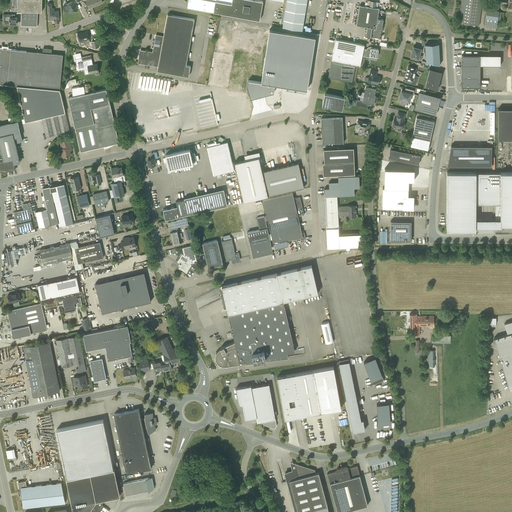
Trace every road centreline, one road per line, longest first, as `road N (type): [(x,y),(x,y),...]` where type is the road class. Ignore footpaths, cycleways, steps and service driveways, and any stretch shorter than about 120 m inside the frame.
road 1 (unclassified): [(403,442),(401,395),(379,318),(370,213),(375,151),(403,39)]
road 2 (unclassified): [(309,117),(317,252),(167,286)]
road 3 (residential): [(511,240),(432,240),(436,160),(451,98)]
road 4 (secondary): [(0,415),(128,389),(179,407)]
road 5 (unclassified): [(136,152),(283,116),(309,117)]
road 6 (secondary): [(255,435),(325,458),(403,442)]
road 7 (unclassified): [(0,37),(43,38),(98,17),(131,33)]
road 8 (unclassified): [(167,286),(136,152)]
road 9 (unclassified): [(2,182),(136,152)]
road 10 (unclassified): [(136,152),(121,79),(131,33)]
road 11 (unclassified): [(199,398),(203,369),(167,286)]
